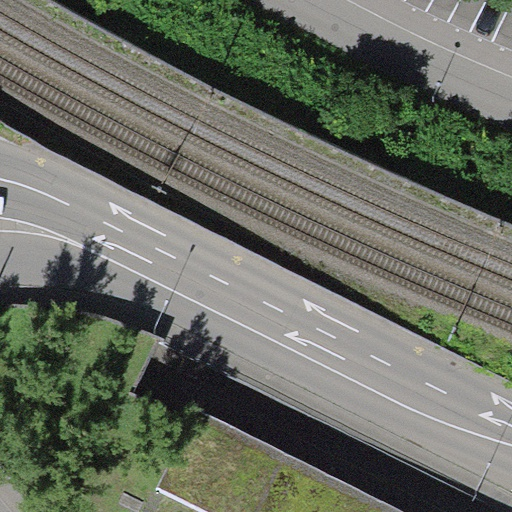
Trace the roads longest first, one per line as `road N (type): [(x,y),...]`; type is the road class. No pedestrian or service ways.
road 1 (residential): [(511,444),(136,261),(29,219),(0,216)]
road 2 (residential): [(511,103),(293,0)]
